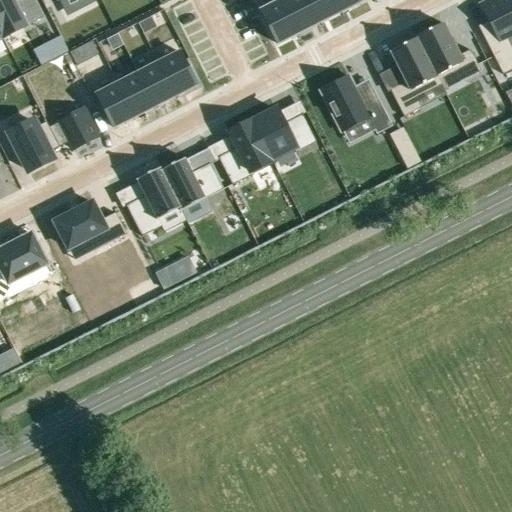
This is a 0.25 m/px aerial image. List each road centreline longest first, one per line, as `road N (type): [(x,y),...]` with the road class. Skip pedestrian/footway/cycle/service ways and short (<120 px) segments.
road 1 (secondary): [(0,456),(511,197)]
road 2 (residential): [(0,215),(427,0)]
